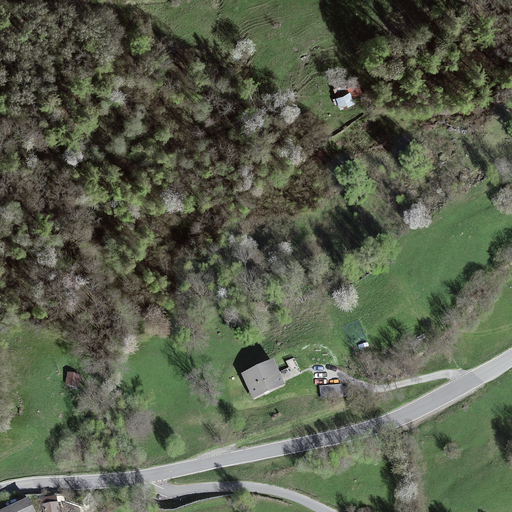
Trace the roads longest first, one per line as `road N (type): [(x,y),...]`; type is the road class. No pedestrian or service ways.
road 1 (tertiary): [(511,356),(405,415),(345,435),(128,479),(0,488)]
road 2 (track): [(143,476),(164,491),(262,487),(322,511)]
